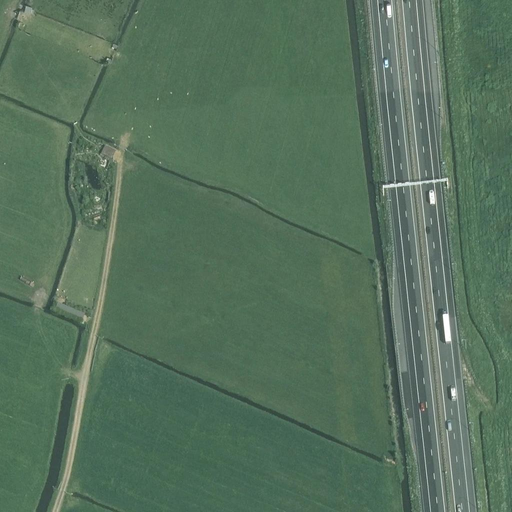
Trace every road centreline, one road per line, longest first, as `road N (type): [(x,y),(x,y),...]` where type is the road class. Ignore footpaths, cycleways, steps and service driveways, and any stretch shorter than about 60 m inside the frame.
road 1 (motorway): [(465,511),(412,0)]
road 2 (motorway): [(383,0),(434,511)]
road 3 (track): [(7,15),(137,62),(83,381)]
road 4 (track): [(83,381),(54,511)]
road 5 (track): [(0,302),(35,315),(59,228)]
